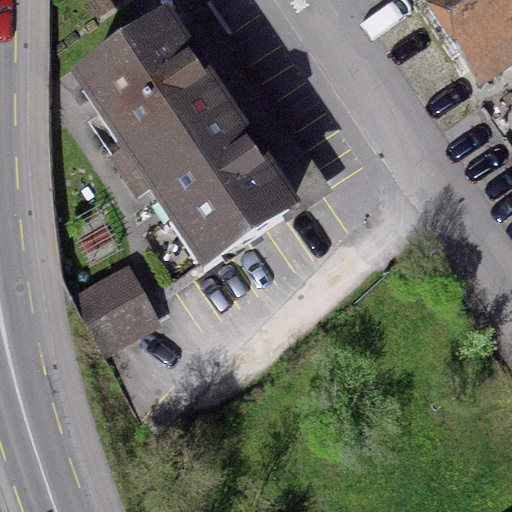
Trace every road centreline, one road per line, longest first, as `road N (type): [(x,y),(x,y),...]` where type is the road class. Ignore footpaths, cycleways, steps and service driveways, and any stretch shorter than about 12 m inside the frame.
road 1 (residential): [(317,0),(511,286)]
road 2 (secondary): [(0,319),(57,511)]
